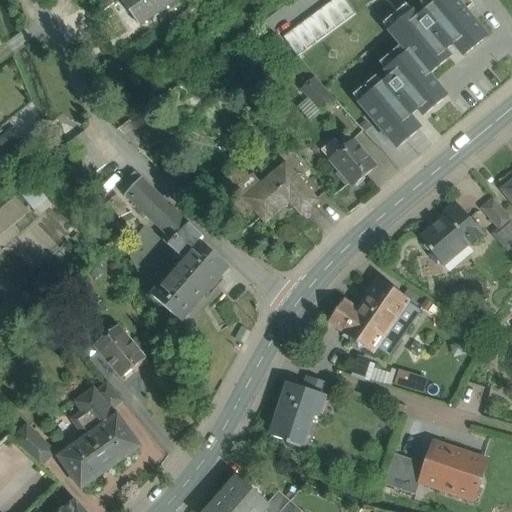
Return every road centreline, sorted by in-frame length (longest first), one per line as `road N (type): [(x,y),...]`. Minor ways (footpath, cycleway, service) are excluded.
road 1 (residential): [(293,305),(110,134),(35,0)]
road 2 (tertiary): [(511,107),(336,247),(293,305)]
road 3 (tertiary): [(293,305),(194,475),(157,511)]
